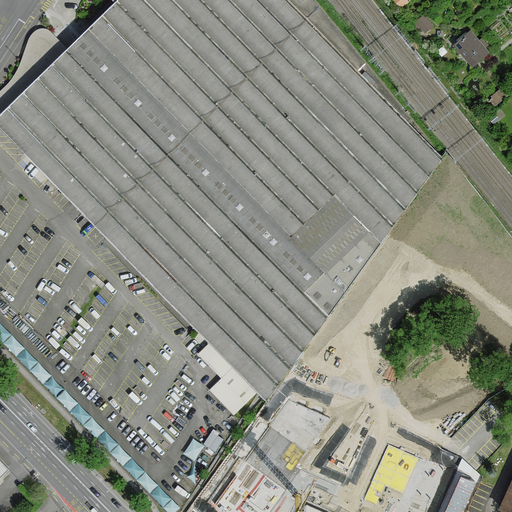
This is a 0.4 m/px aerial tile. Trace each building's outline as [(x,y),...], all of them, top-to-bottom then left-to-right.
[(0,125),(267,402),(444,159),(315,0),(116,0),(118,2),(79,41),(71,48),(49,26),(36,29),(31,38),(18,74),(0,94),(0,125)] [(488,53),(471,32),(456,45),(470,61),(476,55),(481,60),(488,53)] [(390,234),(383,246),(392,251),(398,239),(390,234)] [(389,296),(403,273),(378,259),(365,281),(389,296)] [(0,333),(171,511),(175,511),(182,506),(0,317),(0,333)] [(396,511),(420,458),(389,445),(358,511),(288,511),(281,500),(284,496),(334,422),(298,404),(249,472),(227,502),(236,511),(396,511)] [(215,427),(206,441),(220,450),(229,436),(215,427)] [(186,452),(198,458),(206,442),(194,436),(186,452)] [(0,482),(13,470),(0,456),(0,482)] [(197,461),(190,474),(198,479),(206,466),(197,461)] [(511,479),(501,505),(511,509),(511,479)]
